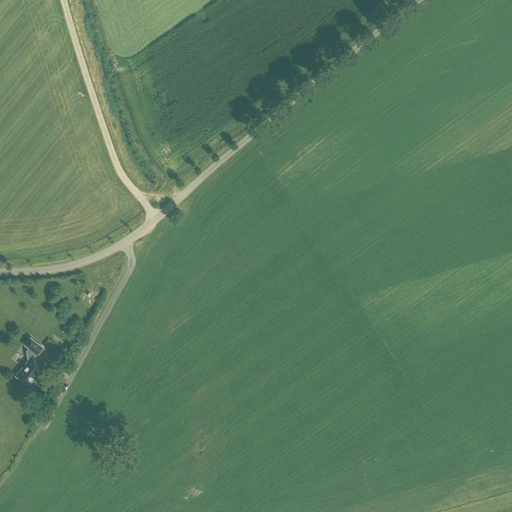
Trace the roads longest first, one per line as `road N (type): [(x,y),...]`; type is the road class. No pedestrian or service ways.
road 1 (unclassified): [(0,271),(62,267),(126,242),(424,0)]
road 2 (track): [(155,219),(113,158),(63,0)]
